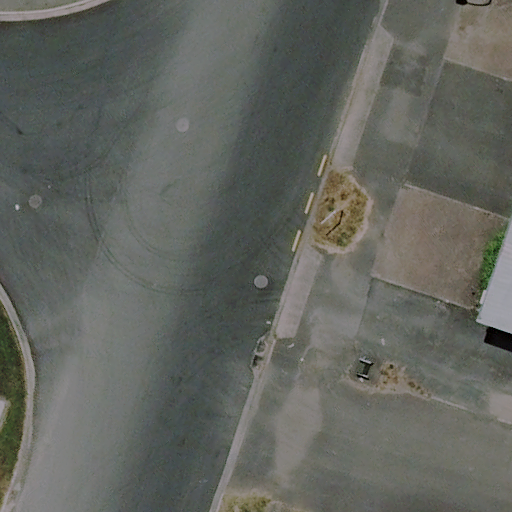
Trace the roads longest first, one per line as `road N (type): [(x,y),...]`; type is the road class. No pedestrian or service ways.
road 1 (unclassified): [(210,193),(107,511)]
road 2 (unclassified): [(210,193),(0,123)]
road 3 (unclassified): [(278,0),(210,193)]
